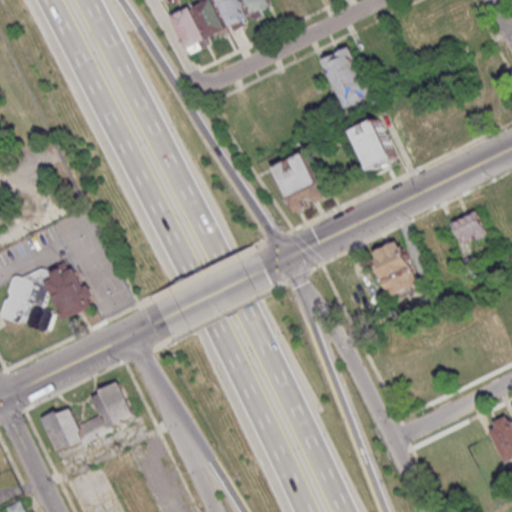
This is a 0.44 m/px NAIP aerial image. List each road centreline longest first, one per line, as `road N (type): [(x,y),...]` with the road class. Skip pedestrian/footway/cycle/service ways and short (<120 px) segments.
road 1 (motorway): [(45,0),(299,511)]
road 2 (motorway): [(339,511),(184,196)]
road 3 (motorway): [(289,259),(115,0)]
road 4 (tertiary): [(511,146),(247,278)]
road 5 (residential): [(421,511),(329,321),(289,259)]
road 6 (motorway): [(382,511),(289,259)]
road 7 (motorway): [(184,196),(81,0)]
road 8 (tertiary): [(182,309),(0,398)]
road 9 (residential): [(378,0),(201,83)]
road 10 (residential): [(511,380),(390,440)]
road 11 (motorway): [(160,402),(235,511)]
road 12 (residential): [(160,402),(213,511)]
